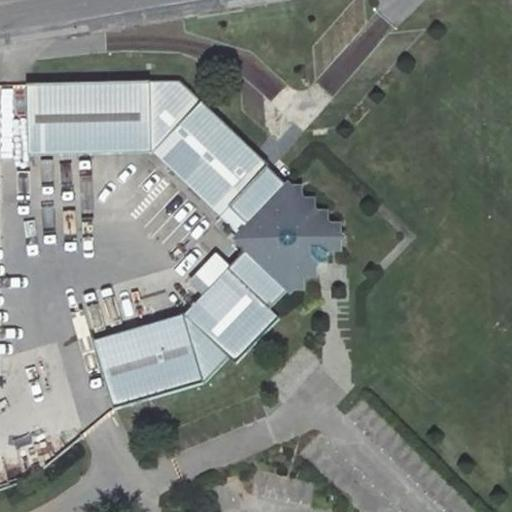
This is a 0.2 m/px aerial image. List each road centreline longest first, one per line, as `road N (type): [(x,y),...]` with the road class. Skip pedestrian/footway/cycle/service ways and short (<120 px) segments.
road 1 (unknown): [(127,482),(216,461),(305,418),(415,511)]
road 2 (unknown): [(127,482),(65,321)]
